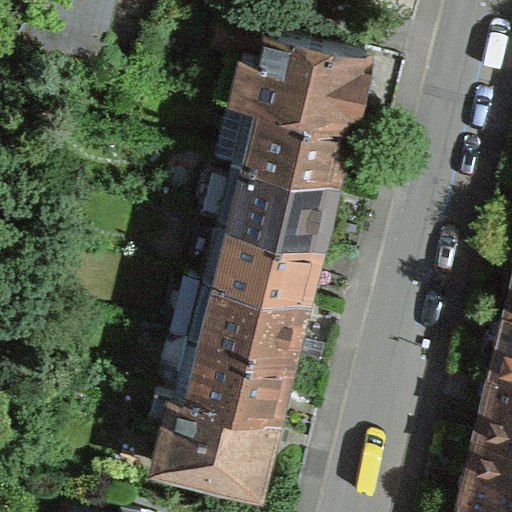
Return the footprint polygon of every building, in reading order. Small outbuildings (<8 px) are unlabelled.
[(33,0),(13,34),(96,54),(109,0),(33,0)] [(242,45),(231,88),(348,116),(348,115),(365,119),(374,82),(357,78),(360,69),(366,43),(220,7),(213,38),(242,45)] [(341,145),(348,116),(231,88),(216,147),(234,151),(333,176),(341,145)] [(326,206),(333,176),(234,151),(219,210),(319,234),(326,206)] [(205,269),(304,293),(312,264),(319,234),(219,210),(205,269)] [(297,325),(304,293),(205,269),(190,327),(290,352),(297,325)] [(511,307),(507,306),(507,307),(496,354),(492,368),(494,368),(511,372),(511,307)] [(283,380),(290,352),(190,327),(176,387),(275,411),(283,380)] [(488,392),(486,391),(479,416),(476,430),(511,438),(511,372),(494,368),(488,392)] [(262,463),(275,411),(176,387),(173,386),(156,458),(257,483),(262,463)] [(511,438),(476,430),(467,468),(469,469),(467,478),(463,492),(511,504),(511,438)] [(511,511),(511,504),(463,492),(458,511),(511,511)] [(157,511),(158,509),(121,500),(118,511),(111,511),(97,508),(95,511),(157,511)]
